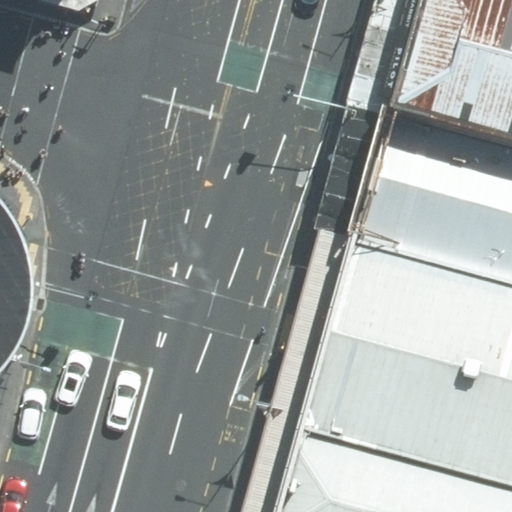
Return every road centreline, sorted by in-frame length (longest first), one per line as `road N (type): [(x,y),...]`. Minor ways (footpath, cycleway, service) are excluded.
road 1 (secondary): [(110,511),(219,128)]
road 2 (tertiary): [(219,128),(0,73)]
road 3 (secondary): [(219,128),(254,0)]
